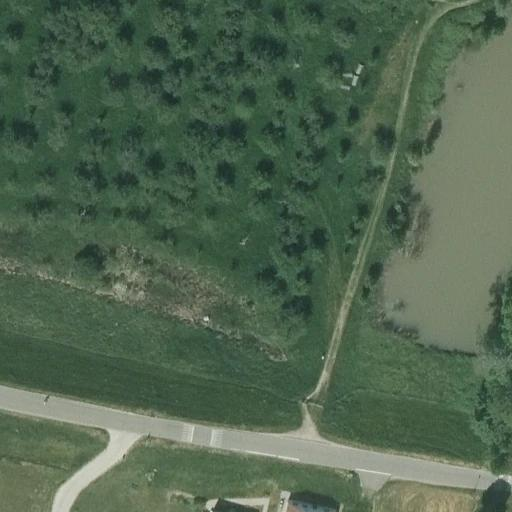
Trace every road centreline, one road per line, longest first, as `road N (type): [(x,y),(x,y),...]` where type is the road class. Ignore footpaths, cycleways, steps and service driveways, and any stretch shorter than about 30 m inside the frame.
road 1 (unclassified): [(511,484),(0,401)]
road 2 (track): [(425,31),(303,452)]
